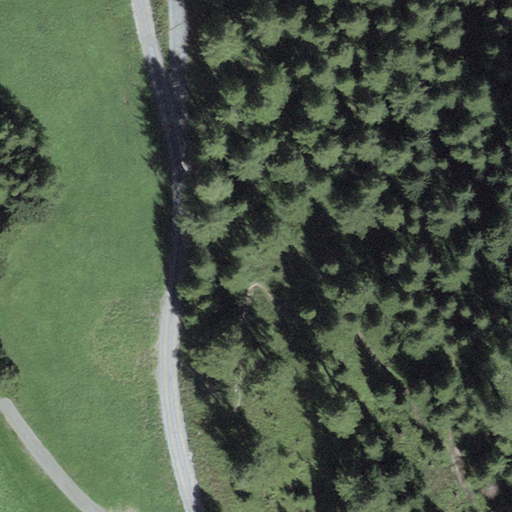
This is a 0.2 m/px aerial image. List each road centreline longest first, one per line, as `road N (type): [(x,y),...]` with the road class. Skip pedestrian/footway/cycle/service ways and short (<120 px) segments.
road 1 (track): [(153,0),(189,156),(167,359)]
road 2 (track): [(167,359),(194,511)]
road 3 (track): [(93,511),(0,400)]
